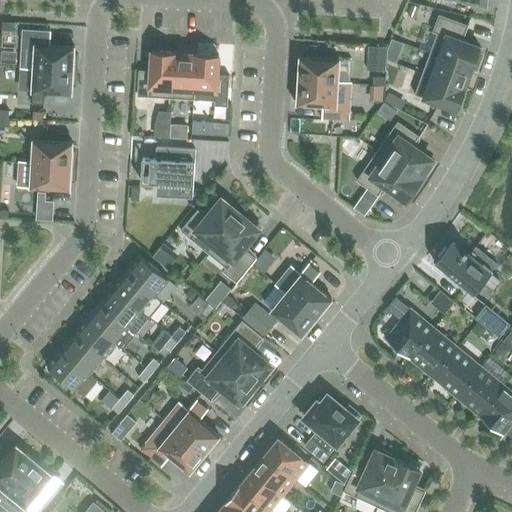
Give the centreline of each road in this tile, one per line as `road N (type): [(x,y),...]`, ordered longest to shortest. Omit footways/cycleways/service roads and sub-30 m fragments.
road 1 (residential): [(107,0),(97,19),(87,231),(0,336)]
road 2 (residential): [(395,263),(272,161),(277,32),(269,10)]
road 3 (residential): [(395,263),(480,138),(511,60)]
road 4 (residential): [(186,511),(324,349)]
road 5 (residential): [(324,349),(473,469)]
road 6 (residential): [(0,391),(143,511)]
road 7 (residential): [(390,8),(295,2),(269,10)]
